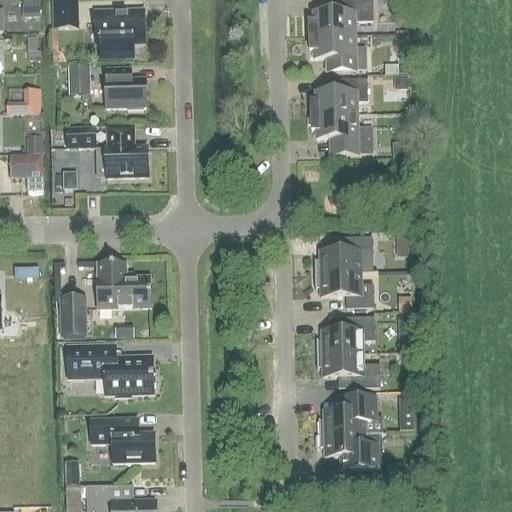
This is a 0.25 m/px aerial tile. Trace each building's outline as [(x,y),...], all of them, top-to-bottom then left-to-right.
[(38,0),(22,0),(23,20),(39,20),(38,0)] [(77,3),(53,4),(53,32),(77,31),(77,3)] [(308,25),(308,40),(354,39),(354,25),(372,25),(372,4),(373,4),(373,3),(338,4),(338,16),(313,17),(313,25),(308,25)] [(96,47),(100,47),(100,61),(132,61),(132,47),(144,46),(143,14),(95,15),(95,31),(100,31),(100,46),(96,46),(96,47)] [(314,62),(326,62),(327,75),(367,74),(367,73),(366,73),(365,52),(355,52),(354,39),(308,40),(308,55),(314,54),(314,62)] [(89,70),(68,70),(69,98),(89,98),(89,70)] [(105,84),(106,112),(126,112),(126,115),(143,114),(143,111),(146,111),(145,83),(128,83),(128,79),(131,79),(131,73),(106,73),(106,84),(105,84)] [(407,93),(407,80),(394,80),(395,93),(407,93)] [(310,120),(356,119),(356,105),(367,105),(366,84),(367,84),(367,83),(340,83),(340,96),(315,97),(315,105),(310,105),(310,120)] [(41,117),(41,106),(6,107),(6,118),(41,117)] [(357,132),(356,119),(310,120),(310,135),(316,134),(316,142),(327,142),(328,158),(328,159),(342,159),(373,158),(373,157),(372,157),(371,131),(357,132)] [(105,151),(106,181),(147,180),(147,150),(132,151),(132,144),(134,144),(133,130),(106,131),(107,151),(105,151)] [(95,151),(94,131),(66,132),(67,152),(95,151)] [(26,157),(42,157),(42,141),(26,141),(26,157)] [(43,159),(10,160),(10,180),(43,179),(43,159)] [(63,193),(72,193),(71,175),(62,175),(63,193)] [(315,263),(314,263),(314,278),(360,277),(360,275),(373,275),(372,265),(372,254),(371,254),(371,242),(372,242),(372,241),(344,242),(344,243),(345,243),(345,255),(319,255),(319,265),(315,265),(315,263)] [(125,267),(97,267),(97,281),(96,281),(96,312),(150,311),(150,280),(125,281),(125,267)] [(26,288),(26,306),(46,306),(46,274),(14,275),(14,289),(26,288)] [(361,289),(360,277),(314,278),(315,293),(316,293),(316,292),(320,292),(320,301),(346,300),(346,312),(345,312),(346,313),(373,312),(373,311),(372,311),(372,299),(373,299),(373,289),(361,289)] [(84,300),(60,301),(61,341),(85,340),(84,300)] [(397,300),(398,315),(412,315),(411,300),(397,300)] [(411,320),(397,320),(398,331),(411,330),(411,320)] [(316,343),(316,358),(362,357),(362,345),(374,345),(374,334),(373,334),(373,322),(374,322),(374,321),(346,322),(346,323),(347,323),(347,335),(321,335),(321,345),(317,345),(317,343),(316,343)] [(130,397),(153,396),(152,389),(155,389),(155,390),(156,390),(156,379),(155,379),(152,379),(152,362),(115,363),(114,349),(66,350),(67,383),(69,383),(69,381),(101,380),(104,383),(105,397),(114,397),(117,399),(128,399),(130,397)] [(0,390),(0,369),(0,364),(10,364),(10,354),(0,354),(0,390)] [(363,369),(362,357),(316,358),(317,373),(318,373),(318,372),(322,372),(322,381),(348,380),(348,392),(348,393),(379,392),(379,391),(378,391),(378,379),(379,379),(379,368),(363,369)] [(0,426),(11,426),(11,415),(1,415),(0,390),(0,426)] [(319,423),(318,423),(318,438),(364,437),(382,436),(382,420),(376,420),(376,414),(375,414),(375,402),(376,402),(376,401),(348,402),(348,403),(349,403),(349,415),(323,415),(323,424),(319,425),(319,423)] [(414,402),(399,403),(400,415),(414,415),(414,402)] [(118,423),(90,423),(91,448),(112,447),(112,467),(154,466),(154,436),(118,437),(118,423)] [(11,434),(0,434),(0,470),(2,470),(1,445),(11,445),(11,434)] [(364,437),(318,438),(319,453),(320,453),(320,452),(324,451),(324,461),(350,460),(350,472),(349,472),(350,473),(381,472),(381,471),(380,471),(380,459),(381,459),(381,448),(365,449),(364,437)] [(402,483),(402,467),(386,467),(386,483),(402,483)] [(0,506),(13,506),(12,495),(2,495),(2,470),(0,470),(0,506)] [(79,481),(65,482),(65,490),(79,490),(79,481)] [(85,511),(155,511),(155,504),(122,505),(122,489),(85,490),(85,511)]
